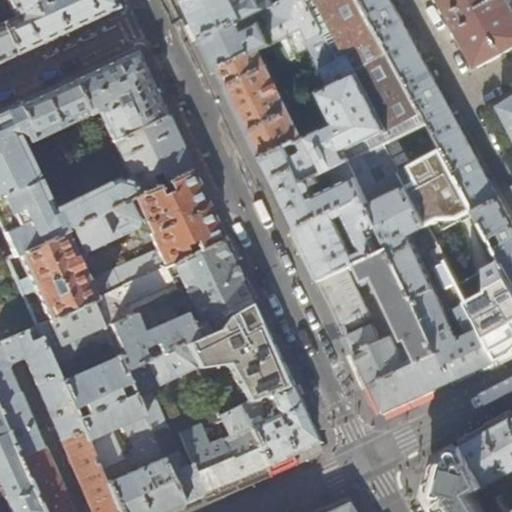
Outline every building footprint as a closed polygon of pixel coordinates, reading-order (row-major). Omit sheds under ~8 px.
[(113,3),(111,0),(5,0),(13,18),(1,24),(16,55),(55,37),(115,9),(113,3)] [(184,0),(203,40),(273,6),(269,0),(253,0),(241,6),(237,0),(184,0)] [(283,0),(273,6),(203,40),(235,105),(261,159),(288,147),(304,182),(348,161),(383,145),(427,122),(360,0),(283,0)] [(475,209),(498,198),(481,168),(465,139),(452,114),(445,101),(425,64),(403,24),(389,0),(360,0),(427,122),(441,147),(475,209)] [(467,47),(478,67),(511,48),(511,3),(510,0),(442,0),(456,26),(467,47)] [(0,62),(16,55),(1,24),(0,24),(0,62)] [(111,106),(126,137),(166,118),(150,83),(134,50),(51,88),(0,111),(0,225),(13,252),(14,255),(63,232),(133,198),(151,190),(141,168),(51,209),(19,139),(30,135),(33,142),(111,106)] [(511,98),(499,106),(509,124),(511,128),(511,98)] [(166,118),(126,137),(141,168),(151,190),(191,171),(170,125),(166,118)] [(397,172),(383,145),(348,161),(365,196),(380,227),(391,249),(438,347),(455,380),(476,371),(496,362),(496,361),(458,285),(435,242),(426,245),(435,268),(451,300),(455,297),(460,306),(454,309),(467,335),(460,338),(455,335),(410,236),(427,227),(397,172)] [(296,230),(365,196),(348,161),(304,182),(288,147),(261,159),(285,209),(296,230)] [(397,172),(427,227),(440,220),(461,220),(477,211),(475,209),(441,147),(397,172)] [(150,233),(157,250),(164,267),(175,262),(223,239),(211,214),(191,171),(151,190),(133,198),(150,233)] [(372,231),(380,227),(365,196),(296,230),(307,254),(320,281),(347,269),(382,253),(372,231)] [(63,232),(75,257),(137,228),(141,237),(150,233),(133,198),(63,232)] [(511,224),(498,198),(475,209),(477,211),(504,262),(511,275),(511,224)] [(87,283),(75,257),(63,232),(14,255),(6,259),(36,327),(91,302),(95,300),(87,283)] [(175,262),(183,279),(197,307),(208,332),(215,329),(222,317),(252,302),(237,271),(223,239),(175,262)] [(417,356),(438,347),(391,249),(382,253),(347,269),(355,287),(374,278),(405,341),(409,340),(417,356)] [(157,250),(87,283),(95,300),(164,267),(157,250)] [(183,279),(175,262),(164,267),(95,300),(91,302),(101,324),(132,310),(175,291),(174,284),(183,279)] [(511,275),(504,262),(458,285),(496,361),(511,353),(511,275)] [(355,287),(347,269),(320,281),(344,329),(368,320),(365,314),(368,313),(355,287)] [(208,332),(183,343),(196,371),(225,365),(247,405),(259,400),(267,396),(291,386),(265,330),(252,302),(222,317),(215,329),(208,332)] [(208,332),(197,307),(186,314),(142,333),(132,310),(101,324),(116,358),(122,371),(183,343),(208,332)] [(355,353),(380,342),(372,325),(347,336),(355,353)] [(0,412),(8,432),(20,458),(43,511),(72,511),(43,447),(42,447),(8,368),(9,365),(21,360),(26,361),(61,441),(60,442),(90,511),(117,511),(105,483),(82,432),(60,383),(40,337),(31,342),(26,331),(0,342),(0,412)] [(368,378),(409,360),(404,350),(400,352),(391,337),(380,342),(355,353),(368,378)] [(161,458),(182,504),(204,494),(265,467),(239,408),(218,417),(172,434),(156,390),(196,371),(183,343),(122,371),(161,458)] [(438,347),(417,356),(409,360),(368,378),(384,413),(423,395),(455,380),(438,347)] [(163,511),(182,504),(161,458),(122,371),(116,358),(60,383),(82,432),(105,483),(117,511),(163,511)] [(291,386),(267,396),(275,415),(267,419),(259,400),(247,405),(239,408),(265,467),(317,444),(298,402),(291,386)] [(0,435),(8,432),(0,412),(0,435)] [(511,511),(511,418),(462,445),(463,447),(486,487),(511,472),(511,511)] [(0,487),(11,511),(43,511),(20,458),(8,432),(0,435),(0,487)] [(500,511),(486,487),(463,447),(461,448),(442,458),(437,478),(432,496),(441,511),(500,511)] [(350,511),(345,503),(326,511),(350,511)]
